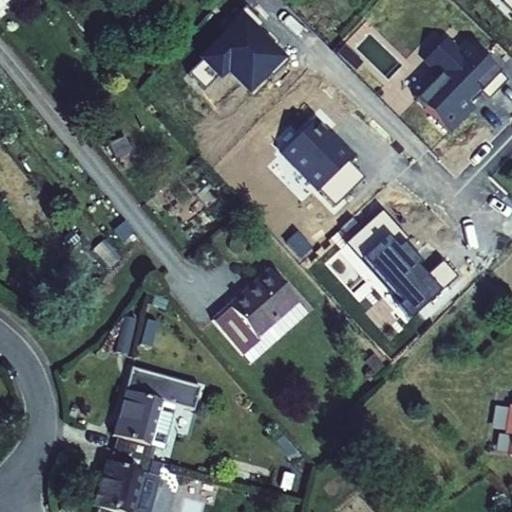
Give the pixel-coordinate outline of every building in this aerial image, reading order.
[(285,57),(240,13),(197,57),(221,82),(228,74),(249,95),(285,57)] [(436,80),(416,100),(448,133),(504,79),(457,30),(421,65),(436,80)] [(314,121),(279,155),(316,192),(319,189),(334,204),(361,178),(346,163),(351,158),(314,121)] [(395,307),(408,322),(456,278),(443,263),(427,278),(417,267),(421,263),(403,244),(407,241),(381,212),(345,244),(361,262),(363,260),(400,302),(395,307)] [(263,267),(208,317),(239,352),(255,338),(252,334),(291,298),(263,267)] [(126,448),(122,462),(160,474),(164,459),(169,461),(182,420),(194,423),(200,403),(140,384),(121,447),(126,448)] [(156,488),(160,474),(122,462),(118,472),(113,471),(100,511),(158,511),(165,491),(156,488)]
